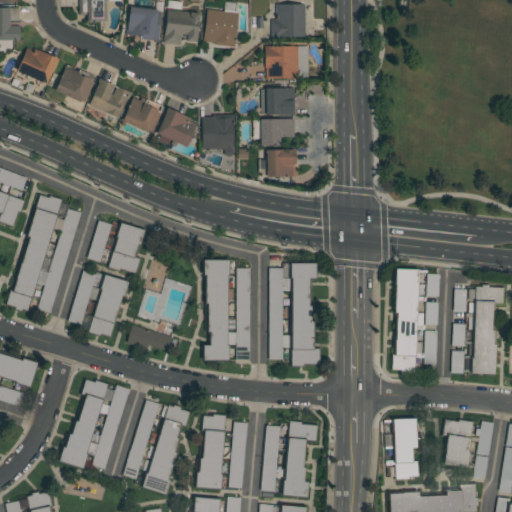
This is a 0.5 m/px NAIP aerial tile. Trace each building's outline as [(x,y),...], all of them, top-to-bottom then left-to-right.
[(102,0),(77,0),(77,14),(86,15),(85,22),(101,22),(102,0)] [(304,37),(304,5),(274,5),(275,20),(269,20),(270,37),(304,37)] [(18,8),(0,7),(0,40),(18,40),(18,8)] [(158,39),(159,9),(127,8),(126,37),(158,39)] [(233,47),(237,13),(206,9),(201,42),(233,47)] [(196,45),(197,12),(164,11),(163,44),(196,45)] [(15,71),(45,85),(57,60),(26,46),(15,71)] [(263,47),(264,79),(307,78),(306,46),(263,47)] [(54,92),(84,103),(93,79),(63,68),(54,92)] [(88,108),(120,117),(127,89),(96,81),(88,108)] [(259,89),(259,115),(293,115),(292,88),(259,89)] [(151,134),(162,107),(132,95),(121,123),(151,134)] [(185,147),(195,124),(186,121),(188,117),(165,108),(155,135),(185,147)] [(222,149),(223,156),(232,155),(232,116),(200,116),(201,149),(222,149)] [(292,119),(258,119),(258,146),(279,146),(279,138),(293,138),(292,119)] [(293,177),(294,150),(265,150),(265,177),(293,177)] [(0,168),(24,177),(19,190),(0,182),(0,168)] [(12,226),(0,222),(0,191),(20,198),(12,226)] [(56,199),(27,311),(7,306),(36,194),(56,199)] [(78,212),(50,313),(35,309),(41,286),(39,285),(54,229),(51,228),(54,218),(62,220),(65,208),(78,212)] [(109,224),(98,262),(85,258),(96,220),(109,224)] [(106,267),(118,223),(142,230),(134,257),(137,258),(132,274),(106,267)] [(225,259),(225,360),(201,360),(201,345),(204,345),(204,259),(225,259)] [(267,268),(281,268),(281,263),(313,263),(313,279),(309,279),(309,348),(317,348),(317,365),(289,365),(289,347),(281,347),(281,360),(267,360),(267,268)] [(247,360),(233,360),(234,344),(225,344),(225,332),(233,332),(234,267),(248,268),(247,360)] [(124,280),(109,337),(86,331),(94,300),(86,298),(79,325),(66,322),(80,269),(124,280)] [(416,269),(414,342),(420,342),(420,358),(412,357),(412,370),(391,370),(394,269),(416,269)] [(436,296),(424,296),(424,273),(436,273),(436,296)] [(469,373),(470,329),(466,329),(466,314),(471,314),(471,301),(466,301),(466,286),(501,287),(500,303),(492,303),(490,374),(469,373)] [(461,292),(461,311),(452,311),(452,292),(461,292)] [(435,324),(423,324),(423,302),(435,302),(435,324)] [(461,346),(450,346),(450,324),(461,324),(461,346)] [(170,334),(167,350),(126,343),(129,327),(170,334)] [(434,330),(434,364),(422,364),(421,330),(434,330)] [(460,373),(449,373),(449,351),(460,351),(460,373)] [(0,354),(34,364),(28,385),(0,377),(0,354)] [(125,388),(105,469),(90,466),(92,456),(84,454),(80,468),(61,463),(79,394),(83,379),(113,387),(113,385),(125,388)] [(156,403),(135,479),(121,475),(143,399),(156,403)] [(162,493),(142,488),(164,404),(187,410),(183,427),(180,426),(162,493)] [(222,416),(218,489),(196,488),(200,415),(222,416)] [(413,417),(414,479),(383,479),(382,432),(389,432),(389,418),(413,417)] [(442,419),(469,422),(464,467),(441,464),(444,435),(440,434),(442,419)] [(245,423),(240,488),(226,487),(231,422),(245,423)] [(303,440),(301,481),(306,481),(305,497),(282,496),(286,422),(314,424),(313,441),(303,440)] [(511,424),(511,466),(501,465),(506,423),(511,424)] [(276,426),(273,493),(260,492),(263,425),(276,426)] [(476,468),(476,464),(485,464),(485,457),(473,457),(472,478),(482,478),(483,468),(476,468)] [(387,511),(387,493),(417,492),(417,496),(443,495),(443,491),(458,490),(458,485),(473,484),(474,511),(450,511),(387,511)] [(28,511),(25,497),(47,492),(50,506),(47,507),(48,511),(28,511)] [(218,499),(217,511),(191,511),(193,497),(218,499)] [(239,498),(237,511),(224,511),(226,497),(239,498)] [(493,511),(511,511),(511,505),(507,505),(508,499),(496,497),(493,511)] [(5,511),(4,506),(17,503),(19,511),(5,511)]
